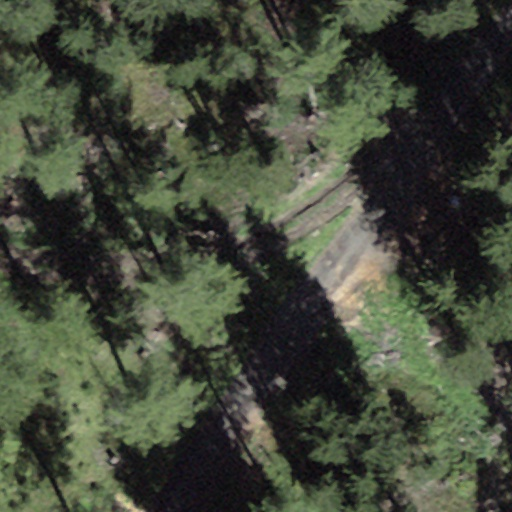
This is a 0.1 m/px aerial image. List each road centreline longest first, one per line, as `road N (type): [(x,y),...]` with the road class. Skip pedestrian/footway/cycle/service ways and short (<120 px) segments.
road 1 (track): [(182,511),(233,418),(511,27)]
road 2 (track): [(441,125),(237,263),(137,275),(0,270)]
